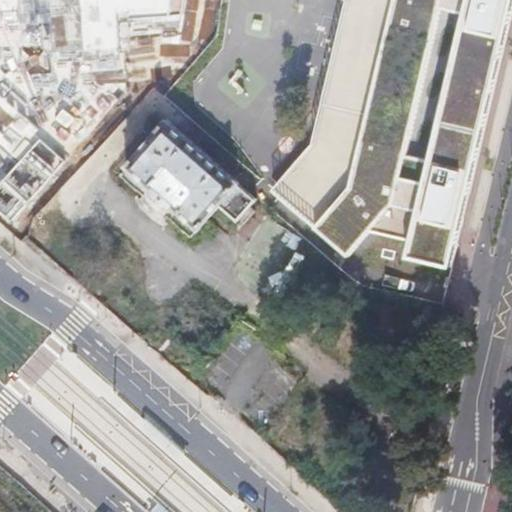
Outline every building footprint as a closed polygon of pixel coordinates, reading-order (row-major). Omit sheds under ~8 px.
[(0,136),(47,137),(47,122),(66,102),(87,123),(145,65),(155,65),(220,1),(219,0),(56,0),(61,5),(61,25),(48,12),(28,12),(43,27),(43,46),(69,71),(44,96),(43,69),(0,69),(0,136)] [(369,243),(451,264),(503,0),(227,0),(208,47),(165,111),(347,270),(369,243)] [(51,117),(52,147),(67,147),(66,117),(51,117)] [(169,121),(128,168),(201,232),(223,209),(239,224),(259,202),(241,186),(242,185),(169,121)] [(283,262),(298,236),(262,216),(247,242),(283,262)] [(0,511),(11,511),(0,502),(0,511)]
